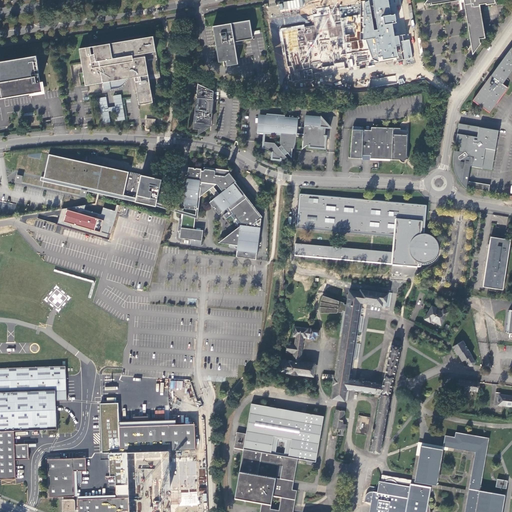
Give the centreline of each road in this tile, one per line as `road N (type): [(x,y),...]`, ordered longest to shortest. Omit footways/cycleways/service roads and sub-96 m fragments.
road 1 (unclassified): [(428,184),(289,179),(218,148),(166,140),(0,143)]
road 2 (primary): [(0,35),(204,0)]
road 3 (unclassified): [(511,28),(456,103),(443,172)]
road 4 (unknown): [(96,438),(99,476),(147,479),(136,511)]
